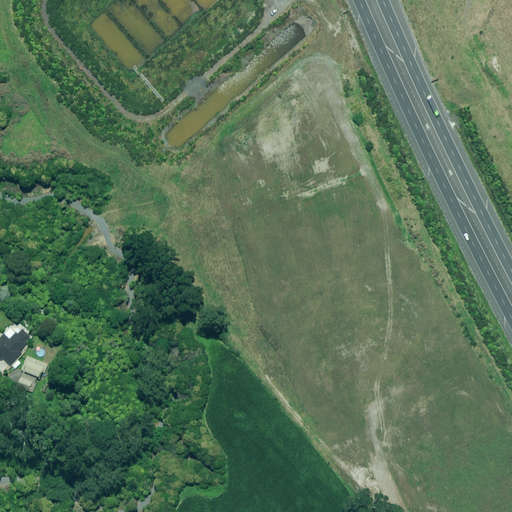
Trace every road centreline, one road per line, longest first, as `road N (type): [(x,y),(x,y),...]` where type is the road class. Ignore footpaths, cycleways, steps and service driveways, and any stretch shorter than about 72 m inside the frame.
road 1 (track): [(0,476),(23,475),(127,510),(148,495),(166,373),(132,324),(131,267),(110,249),(100,222),(59,194),(18,204),(0,197)]
road 2 (track): [(288,0),(152,120),(131,118),(120,107),(48,22),(44,0)]
road 3 (motorway): [(511,311),(414,128),(363,0)]
road 4 (motorway): [(383,0),(511,269)]
